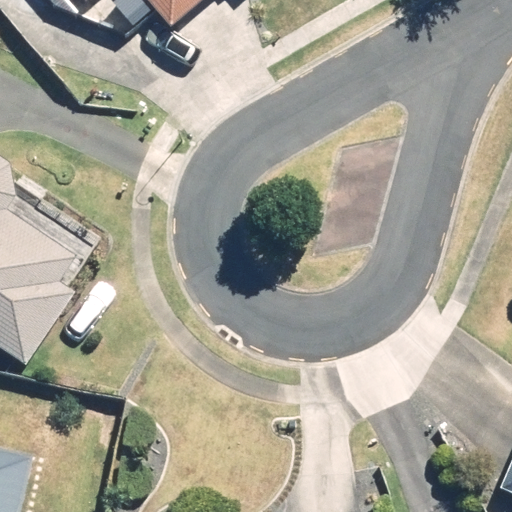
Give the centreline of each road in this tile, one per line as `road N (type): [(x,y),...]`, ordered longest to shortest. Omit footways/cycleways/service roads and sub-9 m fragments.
road 1 (residential): [(485,28),(436,158),(407,270),(381,309),(320,323),(255,300),(206,237),(211,189),(348,84)]
road 2 (residential): [(348,84),(485,28)]
